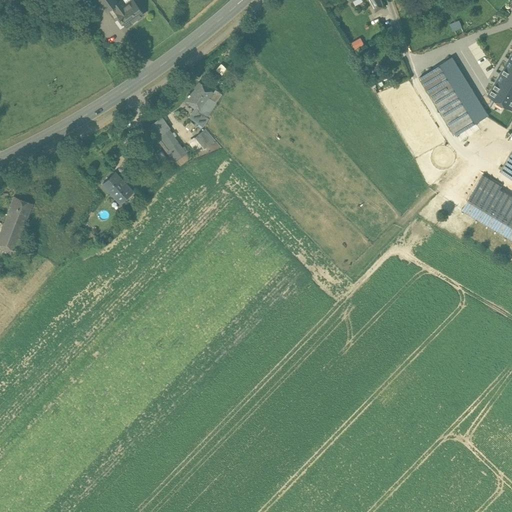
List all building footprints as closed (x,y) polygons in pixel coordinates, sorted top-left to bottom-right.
[(115,0),(99,0),(107,10),(117,3),(117,2),(115,0)] [(133,0),(130,0),(120,8),(117,3),(107,10),(112,16),(116,13),(126,27),(144,14),(133,0)] [(381,0),(368,0),(375,12),(384,7),(381,0)] [(506,19),(509,14),(502,10),(499,15),(506,19)] [(359,39),(351,43),(354,50),(362,45),(359,39)] [(238,56),(233,63),(237,66),(242,59),(238,56)] [(489,115),(452,57),(420,77),(456,136),(489,115)] [(511,61),(509,60),(489,94),(489,95),(489,94),(511,108),(511,61)] [(385,80),(391,78),(388,72),(382,75),(385,80)] [(391,78),(385,80),(384,81),(387,89),(396,85),(392,77),(391,78)] [(214,93),(199,82),(190,94),(189,93),(187,95),(188,96),(184,101),(195,109),(200,113),(200,112),(206,117),(216,103),(210,99),(214,93)] [(210,99),(216,103),(220,97),(214,93),(210,99)] [(206,117),(200,112),(200,113),(195,109),(189,117),(202,127),(208,119),(206,117)] [(170,128),(162,117),(156,121),(164,132),(170,128)] [(164,132),(156,121),(150,125),(151,126),(158,136),(164,132)] [(158,136),(151,126),(146,130),(153,140),(158,136)] [(164,132),(158,136),(176,161),(187,153),(170,128),(164,132)] [(215,140),(205,129),(195,138),(204,149),(215,140)] [(146,130),(140,134),(147,144),(153,140),(146,130)] [(511,150),(500,170),(511,176),(511,150)] [(132,191),(115,172),(102,184),(120,203),(132,191)] [(511,196),(500,189),(502,186),(483,175),(463,209),(511,238),(511,196)] [(511,186),(504,182),(502,186),(500,189),(511,196),(511,186)] [(14,196),(9,207),(10,207),(3,224),(0,232),(0,253),(11,258),(13,253),(21,256),(27,241),(19,238),(24,226),(33,204),(14,196)]
